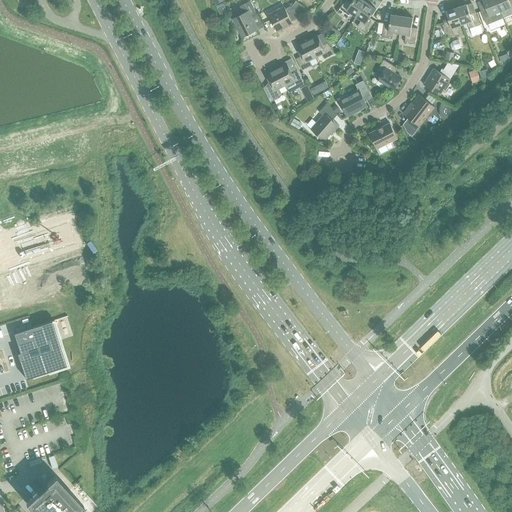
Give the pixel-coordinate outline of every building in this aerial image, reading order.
[(351,13),(356,16),(366,2),(363,0),(353,0),(351,3),(346,0),(345,0),(337,12),(347,18),(351,13)] [(482,0),(486,9),(481,11),(486,25),(497,20),(503,18),(500,11),(495,0),(482,0)] [(511,0),(495,0),(500,11),(503,18),(509,15),(511,14),(511,0)] [(257,13),(250,1),(240,6),(244,13),(234,19),(243,36),(257,29),(251,16),(257,13)] [(366,2),(356,16),(361,20),(357,26),(367,33),(375,21),(370,17),(376,9),(366,2)] [(467,4),(456,8),(462,24),(468,22),(470,28),(480,25),(475,12),(470,13),(467,4)] [(292,21),(300,17),(291,6),(286,8),(285,7),(269,15),(277,31),(293,23),(292,21)] [(462,24),(456,8),(446,11),(449,21),(443,22),(449,38),(459,34),(456,26),(462,24)] [(393,32),(399,33),(402,16),(391,14),(390,24),(384,23),(382,37),(392,38),(393,32)] [(402,16),(399,33),(406,34),(404,42),(415,44),(417,28),(412,27),(413,18),(402,16)] [(318,35),(307,41),(316,57),(322,54),(324,59),(334,54),(328,42),(323,45),(318,35)] [(259,37),(248,42),(251,47),(261,42),(259,37)] [(452,49),(463,49),(463,39),(452,39),(452,49)] [(316,57),(307,41),(296,46),(301,56),(296,58),(302,70),(312,65),(309,61),(316,57)] [(356,61),(362,64),(367,50),(361,48),(356,61)] [(445,59),(453,61),(454,53),(447,51),(445,59)] [(499,66),(497,56),(487,58),(489,68),(499,66)] [(378,79),(394,89),(402,78),(392,72),(396,67),(384,59),(378,69),(383,72),(378,79)] [(442,68),(440,72),(434,68),(424,84),(439,94),(442,88),(446,90),(450,83),(448,82),(454,72),(459,65),(448,62),(443,69),(442,68)] [(287,63),(276,68),(285,85),(289,93),(305,84),(297,70),(292,73),(287,63)] [(285,85),(276,68),(266,74),(271,84),(265,86),(273,101),(278,98),(278,97),(282,95),(279,89),(285,85)] [(479,71),(481,78),(490,76),(487,68),(479,71)] [(469,72),(472,83),(480,80),(476,69),(469,72)] [(328,80),(315,86),(318,93),(331,87),(328,80)] [(365,101),(372,97),(364,80),(355,84),(358,89),(339,99),(347,116),(367,106),(365,101)] [(309,83),(303,87),(309,97),(315,93),(309,83)] [(327,100),(334,96),(330,90),(324,93),(327,100)] [(403,114),(409,118),(403,125),(406,131),(412,135),(434,106),(433,105),(435,104),(436,99),(429,94),(425,99),(419,95),(413,103),(412,102),(403,114)] [(332,119),(337,114),(327,103),(319,112),(323,115),(311,129),(324,141),(332,131),(333,132),(339,125),(332,119)] [(302,123),(294,118),(290,125),(299,130),(302,123)] [(386,144),(398,138),(390,123),(369,133),(377,148),(378,148),(381,153),(388,149),(386,144)] [(81,148),(16,164),(23,192),(88,175),(81,148)] [(69,222),(12,240),(19,264),(76,246),(69,222)] [(54,320),(14,333),(20,352),(17,353),(25,379),(66,365),(60,347),(62,346),(54,321),(54,320)] [(48,457),(52,468),(58,466),(54,455),(48,457)] [(25,503),(34,511),(76,511),(83,506),(55,475),(25,503)]
